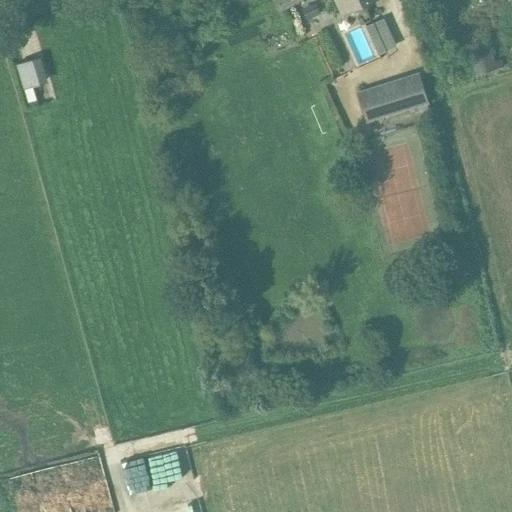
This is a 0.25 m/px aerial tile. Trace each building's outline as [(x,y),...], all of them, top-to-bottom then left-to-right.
[(370,0),(283,0),(284,2),(289,0),(335,0),(341,13),(370,0)] [(384,17),(364,26),(377,54),(396,46),(384,17)] [(494,62),(491,51),(471,57),(476,76),(504,68),(501,60),(494,62)] [(43,82),(36,59),(17,64),(25,88),(43,82)] [(428,103),(418,72),(357,92),(367,123),(428,103)] [(350,127),(362,122),(345,80),(333,85),(350,127)] [(113,511),(95,454),(71,462),(86,511),(113,511)]
